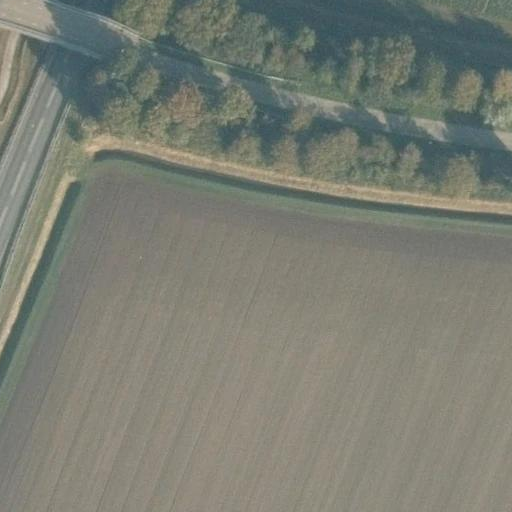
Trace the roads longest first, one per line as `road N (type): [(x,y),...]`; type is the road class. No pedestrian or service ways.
road 1 (tertiary): [(511,141),(334,113),(0,16)]
road 2 (trunk): [(0,221),(89,0)]
